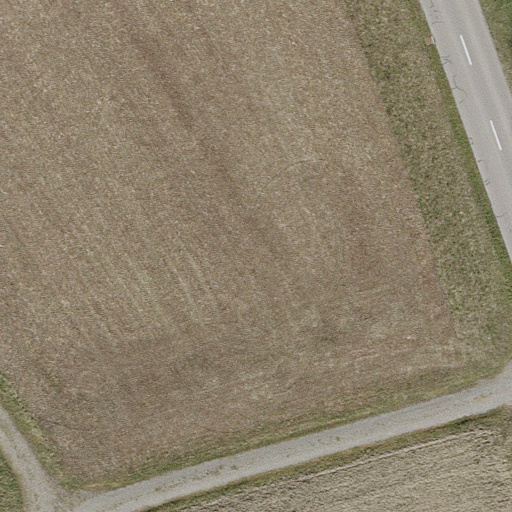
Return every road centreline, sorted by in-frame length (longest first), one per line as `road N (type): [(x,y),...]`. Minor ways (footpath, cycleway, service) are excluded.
road 1 (track): [(101,511),(511,393)]
road 2 (tertiary): [(454,0),(511,165)]
